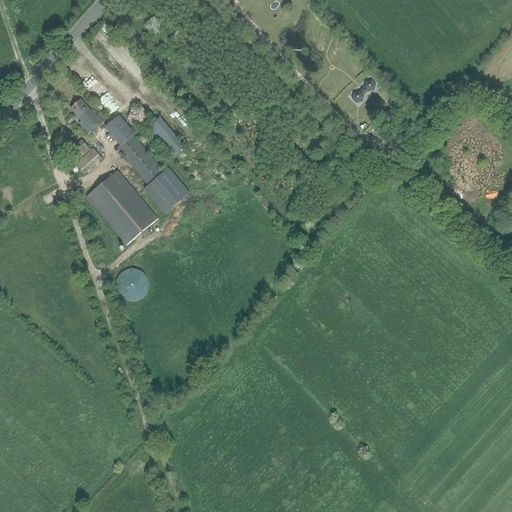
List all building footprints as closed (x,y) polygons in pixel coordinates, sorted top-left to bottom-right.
[(353,92),(351,99),(356,104),(362,102),(364,96),(364,95),(368,92),(374,91),(376,85),(372,80),(365,81),(363,88),(364,88),(360,91),(353,92)] [(81,100),(70,109),(82,121),(79,123),(88,134),(103,122),(93,109),(91,111),(81,100)] [(149,116),(142,108),(132,109),(128,119),(135,128),(145,126),(149,116)] [(148,185),(164,172),(133,136),(135,135),(119,116),(105,128),(110,133),(106,137),(112,143),(115,140),(121,146),(118,149),(148,185)] [(175,158),(189,148),(164,116),(150,127),(175,158)] [(183,127),(189,131),(194,123),(189,119),(183,127)] [(75,163),(90,150),(82,140),(66,153),(75,163)] [(88,153),(75,164),(85,175),(98,163),(88,153)] [(158,220),(118,171),(86,198),(127,246),(158,220)] [(117,280),(116,282),(116,285),(116,287),(117,290),(118,292),(119,295),(121,297),(123,298),(125,300),(127,301),(130,301),(132,301),(135,301),(137,301),(140,300),(142,298),(144,297),(146,295),(147,292),(148,290),(148,287),(148,285),(148,282),(147,280),(146,277),(145,275),(144,274),(142,272),(140,271),(137,270),(134,269),(131,269),(128,270),(126,271),(123,272),(121,273),(120,275),(118,277),(117,280)]
